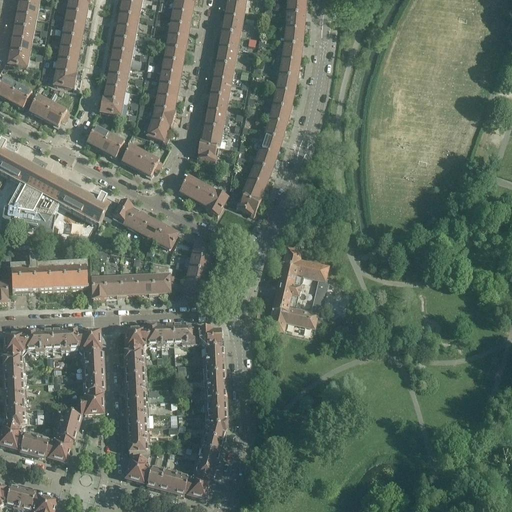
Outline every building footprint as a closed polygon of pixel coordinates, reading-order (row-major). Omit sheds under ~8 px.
[(37,10),(38,0),(21,0),(20,6),(37,10)] [(139,10),(141,0),(123,0),(122,7),(139,10)] [(305,14),(305,3),(287,2),(287,3),(289,3),(289,11),(288,18),(306,19),(306,14),(305,14)] [(86,19),(88,7),(88,6),(71,3),(69,16),(86,19)] [(191,19),(193,11),(193,7),(177,4),(174,16),(191,19)] [(241,23),(244,8),(227,4),(226,9),(228,9),(225,20),(241,23)] [(35,22),(37,10),(20,6),(18,19),(35,22)] [(137,22),(139,10),(122,7),(120,19),(137,22)] [(83,31),(85,23),(86,19),(69,16),(66,28),(83,31)] [(189,31),(191,19),(174,16),(172,28),(189,31)] [(303,35),(304,23),(305,23),(306,19),(288,18),(288,25),(287,32),(285,32),(285,33),(303,35)] [(33,34),(35,22),(18,19),(16,31),(33,34)] [(135,34),(137,22),(120,19),(118,31),(135,34)] [(238,39),(241,23),(225,20),(223,32),(222,31),(221,36),(238,39)] [(81,43),(83,31),(66,28),(64,40),(81,43)] [(187,43),(188,35),(189,31),(172,28),(170,40),(187,43)] [(30,46),(33,34),(16,31),(13,43),(30,46)] [(133,46),(135,34),(118,31),(116,43),(133,46)] [(302,46),(303,35),(285,33),(285,34),(287,34),(286,42),(286,49),(303,51),(303,46),(302,46)] [(236,55),(238,39),(221,36),(220,41),(222,41),(220,52),(236,55)] [(79,55),(80,47),(81,43),(64,40),(62,52),(79,55)] [(184,56),(187,43),(170,40),(168,52),(184,56)] [(28,58),(30,46),(13,43),(11,55),(28,58)] [(130,58),(133,46),(116,43),(113,55),(130,58)] [(299,66),(301,55),(302,55),(303,51),(286,49),(285,56),(284,63),(282,62),(281,64),(299,66)] [(77,67),(79,55),(62,52),(60,64),(77,67)] [(182,68),(184,56),(168,52),(165,65),(182,68)] [(233,71),(236,55),(220,52),(218,63),(216,63),(215,67),(233,71)] [(26,71),(28,58),(11,55),(9,67),(26,71)] [(128,70),(130,58),(113,55),(111,67),(128,70)] [(74,79),(76,71),(77,67),(60,64),(57,76),(74,80),(74,79)] [(297,78),(299,66),(281,64),(281,65),(283,65),(282,72),(281,79),(298,82),(299,78),(297,78)] [(180,80),(182,72),(182,68),(165,65),(163,77),(180,80)] [(126,82),(128,70),(111,67),(109,79),(126,82)] [(230,86),(233,71),(215,67),(215,72),(216,72),(214,83),(230,86)] [(74,92),(77,80),(77,79),(74,79),(74,80),(57,76),(55,89),(74,92)] [(178,92),(180,80),(163,77),(161,89),(178,92)] [(0,98),(9,103),(17,89),(3,82),(3,81),(0,79),(0,98)] [(124,94),(126,82),(109,79),(107,91),(124,94)] [(293,98),(296,87),(297,87),(298,82),(281,79),(279,90),(278,93),(276,93),(276,94),(293,98)] [(227,102),(230,86),(214,83),(212,94),(211,94),(210,99),(227,102)] [(31,104),(34,98),(31,96),(31,97),(17,89),(9,103),(20,109),(19,110),(23,113),(24,112),(23,112),(28,103),(31,104)] [(176,104),(177,96),(178,92),(161,89),(159,101),(176,104)] [(121,107),(124,94),(107,91),(105,103),(121,107)] [(291,109),(293,98),(276,94),(276,95),(278,96),(277,99),(276,104),(274,110),(291,114),(292,109),(291,109)] [(44,122),(51,108),(37,101),(38,100),(34,98),(31,104),(34,106),(29,115),(33,118),(34,117),(44,122)] [(224,118),(227,102),(210,99),(209,103),(210,104),(208,115),(224,118)] [(173,116),(176,104),(159,101),(156,113),(173,116)] [(119,119),(121,107),(105,103),(103,103),(103,102),(102,102),(100,116),(101,115),(119,119)] [(67,122),(70,118),(70,117),(66,115),(65,116),(51,108),(44,122),(54,128),(54,129),(58,131),(58,130),(64,120),(67,122)] [(286,129),(289,118),(290,118),(291,114),(274,110),(272,118),(271,123),(269,123),(268,124),(286,129)] [(171,130),(176,117),(173,116),(156,113),(155,120),(154,124),(169,130),(171,130)] [(221,134),(224,118),(208,115),(206,126),(205,126),(204,130),(221,134)] [(165,140),(168,132),(169,130),(154,124),(149,140),(163,145),(162,149),(166,151),(168,146),(165,145),(166,140),(165,140)] [(283,140),(286,129),(268,124),(268,125),(270,126),(268,133),(266,140),(282,145),(284,140),(283,140)] [(102,153),(109,139),(95,131),(96,131),(91,128),(89,134),(92,136),(87,146),(86,146),(90,149),(91,147),(102,153)] [(218,149),(221,134),(204,130),(203,135),(204,135),(202,146),(200,145),(200,146),(219,150),(219,149),(218,149)] [(124,154),(127,148),(124,146),(123,147),(109,139),(102,153),(112,159),(111,160),(116,162),(116,161),(121,152),(124,154)] [(276,160),(280,149),(281,149),(282,145),(266,140),(264,146),(262,153),(260,153),(259,154),(276,160)] [(91,201),(54,181),(55,180),(54,178),(49,176),(48,176),(47,177),(10,157),(13,152),(14,151),(1,145),(1,144),(0,144),(0,176),(20,187),(26,190),(48,202),(60,208),(99,229),(106,217),(110,209),(112,204),(107,201),(107,200),(106,201),(94,194),(93,195),(94,196),(91,201)] [(214,165),(217,150),(219,151),(219,150),(200,146),(197,162),(214,165)] [(137,172),(144,158),(130,150),(127,148),(124,154),(127,156),(122,165),(121,165),(125,167),(126,166),(137,172)] [(272,170),(276,160),(259,154),(259,155),(261,155),(259,161),(256,169),(272,175),(274,171),(272,170)] [(160,172),(163,167),(158,165),(144,158),(137,172),(147,178),(146,179),(151,181),(151,180),(156,170),(160,172)] [(265,189),(269,179),(270,179),(272,175),(256,169),(253,176),(251,182),(249,181),(248,183),(265,189)] [(194,203),(201,189),(188,181),(184,178),(181,183),(185,185),(179,196),(183,198),(184,197),(194,203)] [(261,200),(265,189),(248,183),(248,184),(250,184),(244,197),(243,197),(243,198),(260,205),(260,204),(262,201),(261,200)] [(26,190),(20,187),(7,213),(3,212),(1,228),(53,237),(55,222),(53,221),(60,208),(48,202),(45,209),(22,197),(26,190)] [(208,212),(217,195),(216,194),(215,196),(201,189),(194,203),(204,208),(203,209),(207,211),(208,212)] [(218,220),(228,201),(217,195),(208,212),(207,211),(206,214),(218,220)] [(254,220),(261,205),(260,204),(260,205),(243,198),(245,199),(238,213),(254,220)] [(127,230),(136,214),(137,213),(122,205),(118,213),(114,221),(127,227),(126,229),(127,230)] [(106,217),(114,221),(118,213),(110,209),(106,217)] [(142,237),(150,222),(139,217),(140,216),(136,214),(127,230),(127,231),(128,231),(129,230),(142,237)] [(155,246),(164,229),(160,227),(160,228),(150,222),(142,237),(155,244),(154,245),(155,246)] [(170,252),(178,238),(168,232),(168,231),(164,229),(155,246),(156,247),(157,245),(170,252)] [(210,263),(213,251),(195,247),(194,250),(196,250),(193,259),(210,263)] [(296,314),(304,279),(320,283),(325,284),(328,271),(299,265),(301,255),(288,252),(280,289),(281,291),(280,294),(278,295),(270,331),(283,334),(285,325),(314,331),(317,319),(312,318),(296,314)] [(11,267),(11,259),(3,259),(3,267),(11,267)] [(208,275),(210,263),(193,259),(191,271),(208,275)] [(88,292),(86,266),(38,268),(37,262),(29,262),(30,268),(11,269),(12,297),(39,296),(39,294),(88,292)] [(205,287),(208,275),(191,271),(188,284),(205,287)] [(154,298),(153,279),(152,279),(152,281),(137,282),(138,298),(149,297),(149,298),(154,298)] [(174,289),(174,281),(174,280),(154,281),(154,279),(153,279),(154,298),(158,298),(158,297),(170,296),(170,289),(174,289)] [(122,300),(121,280),(120,280),(120,282),(105,283),(105,299),(106,299),(117,299),(117,300),(122,300)] [(138,298),(137,282),(122,282),(122,280),(121,280),(122,300),(126,299),(126,298),(138,298)] [(105,299),(105,283),(91,284),(92,300),(93,300),(93,303),(106,303),(106,302),(106,299),(105,299)] [(320,283),(312,318),(317,319),(321,320),(329,285),(325,284),(320,283)] [(202,300),(205,287),(188,284),(186,293),(185,293),(184,296),(202,300)] [(186,350),(186,330),(186,329),(173,330),(174,348),(182,348),(182,350),(186,350)] [(162,351),(161,330),(147,331),(148,334),(148,347),(148,349),(157,349),(157,351),(162,351)] [(174,348),(173,330),(161,330),(162,351),(166,351),(166,349),(174,348)] [(199,347),(199,344),(199,335),(199,332),(190,330),(186,330),(186,350),(197,350),(197,347),(199,347)] [(148,347),(148,334),(144,334),(144,333),(125,334),(126,352),(127,352),(128,355),(140,355),(140,353),(143,353),(146,349),(146,347),(148,347)] [(222,352),(221,343),(223,343),(222,341),(223,340),(223,338),(222,337),(221,337),(212,337),(212,335),(210,335),(210,334),(206,333),(202,335),(199,335),(199,344),(201,344),(201,347),(205,352),(207,351),(208,353),(224,353),(224,352),(222,352)] [(65,356),(64,334),(52,335),(53,354),(61,353),(61,356),(65,356)] [(78,350),(78,337),(77,334),(64,334),(65,356),(70,355),(70,353),(78,353),(78,350)] [(53,354),(52,335),(39,336),(40,357),(44,357),(44,354),(53,354)] [(100,353),(100,335),(81,336),(81,337),(78,337),(78,350),(80,349),(80,353),(83,356),(86,355),(86,357),(100,357),(99,353),(100,353)] [(40,357),(39,336),(26,336),(26,339),(27,352),(27,355),(35,355),(35,357),(40,357)] [(27,352),(26,339),(23,339),(23,338),(4,339),(5,358),(6,358),(6,361),(20,361),(20,359),(22,359),(25,355),(25,352),(27,352)] [(224,353),(208,353),(205,354),(205,360),(203,361),(203,365),(224,364),(224,353)] [(144,363),(144,357),(143,355),(140,355),(128,355),(128,356),(124,356),(125,369),(146,368),(146,363),(144,363)] [(103,357),(100,357),(86,357),(83,358),(84,366),(81,366),(81,370),(103,369),(103,357)] [(22,369),(22,361),(20,361),(6,361),(3,361),(4,374),(25,373),(25,369),(22,369)] [(225,377),(224,364),(203,365),(203,370),(206,370),(206,378),(225,377)] [(144,381),(144,372),(146,372),(146,368),(125,369),(126,382),(144,381)] [(104,382),(103,373),(103,369),(81,370),(82,375),(84,375),(84,383),(104,382)] [(23,387),(23,378),(25,378),(25,373),(4,374),(5,387),(23,387)] [(225,390),(225,377),(206,378),(207,386),(204,386),(204,391),(225,390)] [(144,389),(144,381),(126,382),(126,394),(147,393),(147,389),(144,389)] [(104,395),(104,382),(84,383),(82,383),(82,388),(85,388),(85,396),(88,396),(101,395),(104,395)] [(24,396),(23,387),(5,387),(5,401),(26,400),(26,396),(24,396)] [(226,403),(225,390),(204,391),(204,396),(207,396),(207,404),(226,403)] [(145,406),(145,397),(148,397),(147,393),(126,394),(127,407),(145,406)] [(103,417),(103,399),(101,399),(101,395),(88,396),(88,398),(85,398),(82,402),(82,404),(80,405),(80,417),(85,417),(85,418),(103,417)] [(24,413),(24,404),(26,404),(26,400),(5,401),(6,414),(24,413)] [(227,416),(226,406),(226,403),(207,404),(205,404),(205,409),(208,408),(208,417),(227,416)] [(146,414),(145,406),(127,407),(127,419),(149,418),(148,414),(146,414)] [(38,412),(39,425),(48,424),(47,412),(38,412)] [(25,429),(25,418),(27,418),(27,413),(24,413),(6,414),(6,427),(18,430),(21,431),(25,429)] [(78,433),(81,421),(63,416),(61,424),(58,423),(57,428),(78,433)] [(227,425),(227,416),(208,417),(205,417),(205,423),(208,423),(209,429),(227,431),(228,427),(227,426),(227,425)] [(146,431),(146,422),(149,422),(149,418),(127,419),(128,432),(146,431)] [(24,440),(22,440),(23,437),(20,433),(17,432),(18,430),(6,427),(5,431),(4,431),(1,440),(1,441),(0,443),(0,449),(7,451),(17,453),(17,452),(21,453),(24,440)] [(75,446),(78,433),(57,428),(56,432),(58,433),(56,441),(59,442),(72,445),(75,446)] [(223,446),(226,437),(226,436),(227,435),(227,431),(209,429),(207,434),(204,433),(203,440),(205,441),(223,446)] [(147,439),(146,431),(128,432),(128,445),(150,444),(149,439),(147,439)] [(32,459),(38,439),(33,437),(33,440),(25,438),(24,440),(21,453),(20,456),(32,459)] [(45,463),(46,460),(49,447),(50,444),(42,442),(43,440),(38,439),(32,459),(45,463)] [(220,458),(223,446),(205,441),(203,448),(201,448),(199,452),(201,453),(220,458)] [(69,459),(72,449),(71,449),(72,445),(59,442),(58,444),(56,443),(52,445),(51,448),(49,447),(46,460),(49,461),(49,462),(59,464),(59,465),(67,467),(69,459)] [(147,457),(147,448),(150,448),(150,444),(128,445),(129,458),(132,457),(147,457)] [(217,470),(220,458),(201,453),(199,461),(197,460),(196,464),(217,470)] [(151,474),(149,474),(150,471),(147,466),(145,465),(145,464),(133,461),(131,465),(128,474),(127,475),(125,483),(133,485),(134,484),(144,487),(144,486),(148,487),(151,474)] [(213,483),(217,470),(196,464),(195,468),(197,469),(195,478),(198,478),(210,482),(213,483)] [(159,493),(164,475),(165,473),(160,471),(160,474),(152,472),(151,474),(148,487),(147,490),(159,493)] [(172,497),(177,476),(173,475),(172,477),(164,475),(159,493),(172,497)] [(184,497),(188,484),(188,481),(181,479),(181,477),(177,476),(172,497),(184,500),(185,497),(184,497)] [(208,496),(210,486),(209,486),(210,482),(198,478),(197,480),(194,480),(190,482),(190,484),(188,484),(184,497),(185,497),(188,498),(188,499),(198,501),(198,502),(206,504),(208,496)] [(7,507),(10,494),(6,493),(7,492),(0,489),(0,510),(0,511),(4,509),(5,506),(7,507)] [(18,511),(23,494),(11,491),(10,494),(7,507),(6,509),(14,511),(13,511),(18,511)] [(31,511),(35,500),(36,497),(23,494),(18,511),(31,511)] [(55,511),(57,505),(49,503),(39,500),(39,501),(35,500),(31,511),(55,511)]
